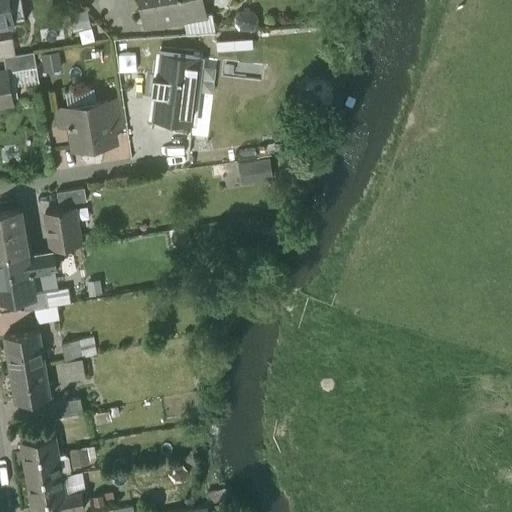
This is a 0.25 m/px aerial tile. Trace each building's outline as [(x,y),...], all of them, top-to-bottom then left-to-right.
[(4,0),(0,0),(0,23),(14,21),(14,19),(8,20),(4,0)] [(4,0),(8,20),(14,19),(10,0),(4,0)] [(16,0),(19,16),(26,15),(23,0),(16,0)] [(141,0),(146,23),(184,16),(205,13),(205,10),(202,0),(141,0)] [(202,0),(205,10),(218,8),(216,0),(202,0)] [(212,12),(205,13),(184,16),(187,33),(215,31),(212,12)] [(201,55),(159,50),(151,116),(193,121),(201,55)] [(34,51),(4,56),(6,70),(7,70),(7,71),(36,66),(34,51)] [(58,51),(43,54),(46,68),(60,66),(58,51)] [(36,66),(7,71),(12,98),(18,97),(16,85),(39,81),(36,66)] [(6,70),(0,71),(0,105),(13,103),(12,98),(7,71),(7,70),(6,70)] [(66,91),(68,106),(97,101),(94,86),(66,91)] [(120,97),(107,99),(112,127),(124,125),(120,97)] [(97,101),(68,106),(71,123),(75,147),(114,140),(112,127),(107,99),(97,101)] [(71,123),(68,106),(59,107),(62,125),(71,123)] [(240,158),(244,182),(276,177),(272,153),(240,158)] [(85,186),(57,191),(59,204),(87,199),(85,186)] [(75,206),(45,211),(51,249),(53,249),(81,244),(79,235),(75,206)] [(20,208),(0,211),(0,257),(28,253),(20,208)] [(91,233),(79,235),(81,244),(92,242),(91,233)] [(28,253),(0,257),(0,300),(22,296),(35,294),(35,293),(31,272),(57,268),(53,249),(51,249),(28,253)] [(67,288),(44,292),(46,307),(56,305),(69,303),(67,288)] [(46,307),(44,292),(35,293),(35,294),(22,296),(25,310),(35,309),(46,307)] [(46,307),(35,309),(37,323),(59,319),(56,305),(46,307)] [(40,330),(4,336),(10,370),(45,364),(40,330)] [(78,341),(62,343),(65,360),(80,358),(78,341)] [(45,364),(10,370),(15,403),(51,397),(45,364)] [(80,397),(48,403),(51,419),(83,413),(80,397)] [(54,436),(22,442),(28,480),(61,474),(54,436)] [(61,474),(28,480),(33,511),(68,511),(84,509),(82,493),(64,496),(61,474)]
